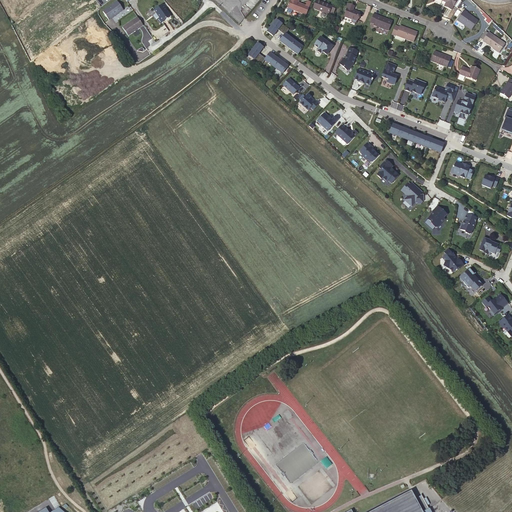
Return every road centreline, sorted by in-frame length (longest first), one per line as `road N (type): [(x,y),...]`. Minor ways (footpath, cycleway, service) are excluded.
road 1 (track): [(251,30),(176,96),(0,220)]
road 2 (residential): [(251,30),(337,95),(448,137)]
road 3 (residential): [(251,30),(200,24),(130,71),(101,72)]
road 4 (residential): [(365,0),(429,25),(495,68)]
